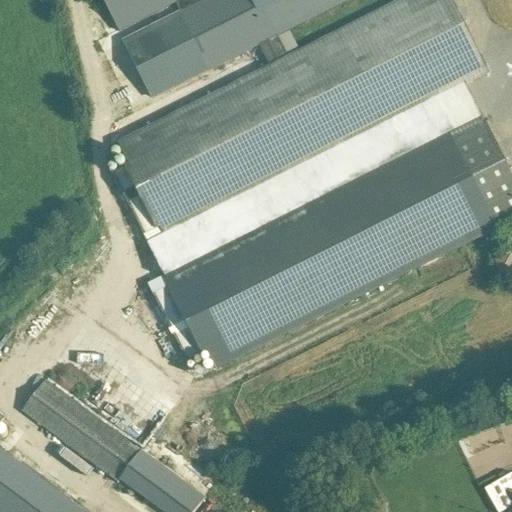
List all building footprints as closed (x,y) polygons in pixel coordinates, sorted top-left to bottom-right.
[(105,0),(120,29),(175,2),(209,71),(350,0),(105,0)] [(129,164),(112,173),(149,245),(150,244),(429,104),(489,74),(452,0),(404,0),(118,144),(129,164)] [(167,278),(150,287),(190,365),(210,354),(219,372),(511,223),(511,172),(484,117),(446,137),(167,278)] [(196,511),(207,498),(141,450),(141,449),(140,451),(45,381),(22,412),(118,483),(121,478),(167,511),(196,511)] [(84,511),(0,450),(0,424),(4,418),(0,414),(0,511),(84,511)] [(511,504),(511,474),(500,481),(511,504)]
